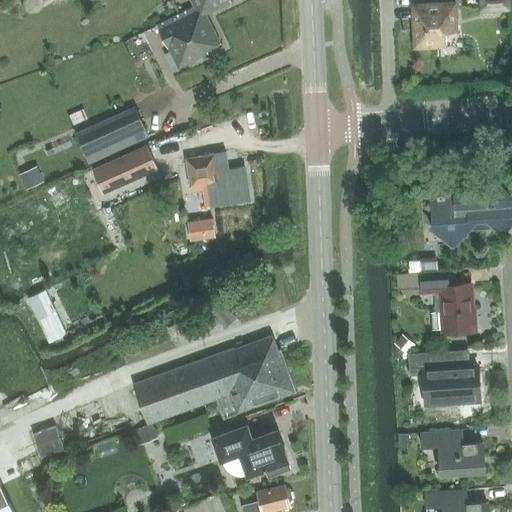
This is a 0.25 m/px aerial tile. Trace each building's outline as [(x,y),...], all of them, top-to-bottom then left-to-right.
[(190,0),(194,7),(200,4),(206,14),(231,2),(230,0),(190,0)] [(510,0),(478,0),(479,12),(511,11),(510,0)] [(446,32),(456,31),(454,2),(413,4),(415,47),(447,45),(446,32)] [(156,26),(168,48),(168,47),(179,68),(208,53),(207,51),(221,44),(206,14),(200,4),(194,7),(156,26)] [(109,191),(158,169),(147,145),(93,170),(97,180),(103,194),(109,191)] [(187,159),(191,186),(208,184),(211,206),(249,200),(244,167),(232,169),(223,170),(222,163),(215,164),(214,155),(212,155),(208,156),(187,159)] [(484,219),(495,229),(497,226),(511,225),(511,185),(484,187),(483,185),(481,187),(459,189),(454,194),(445,195),(445,193),(437,194),(437,195),(432,196),(433,223),(430,226),(434,230),(449,229),(451,248),(477,219),(484,219)] [(213,220),(188,223),(191,240),(215,236),(213,220)] [(441,333),(475,330),(474,306),(472,307),(471,283),(447,284),(446,270),(421,271),(422,290),(434,289),(436,312),(432,312),(433,330),(441,329),(441,333)] [(86,316),(104,310),(99,297),(82,303),(86,316)] [(238,414),(298,392),(283,348),(280,349),(274,335),(133,384),(149,424),(217,400),(224,420),(238,414)] [(426,402),(479,399),(477,365),(469,366),(468,349),(429,351),(430,368),(424,369),(426,402)] [(157,440),(149,424),(133,431),(140,448),(157,440)] [(221,460),(222,460),(223,464),(225,467),(228,471),(231,473),(235,475),(240,476),(244,476),(248,475),(265,469),(268,477),(291,469),(288,461),(284,447),(283,447),(277,430),(252,439),(247,425),(213,437),(221,460)] [(441,475),(485,471),(483,441),(462,443),(461,429),(421,432),(422,447),(439,446),(441,475)] [(14,511),(0,482),(0,511),(14,511)] [(283,511),(284,511),(292,509),(287,484),(257,491),(259,500),(242,504),(243,511),(283,511)] [(443,511),(487,511),(487,501),(466,503),(465,489),(425,492),(426,507),(444,506),(443,511)] [(191,511),(211,511),(205,497),(188,503),(191,511)]
